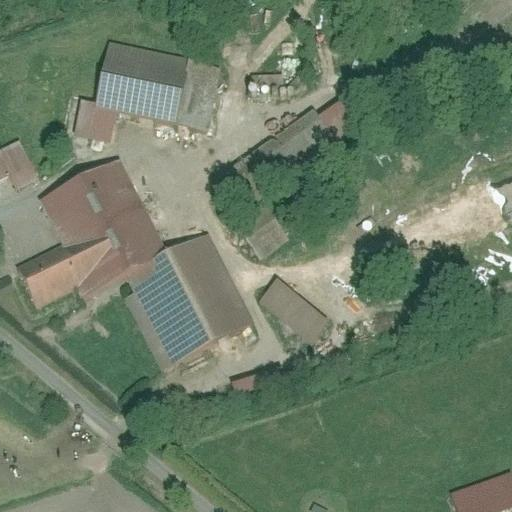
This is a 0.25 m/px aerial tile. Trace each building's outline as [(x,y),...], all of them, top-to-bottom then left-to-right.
[(217,74),(110,52),(97,116),(113,120),(204,138),(217,74)] [(289,93),(288,79),(256,81),(257,95),(289,93)] [(106,152),(113,120),(97,116),(72,111),(65,144),(106,152)] [(336,155),(311,120),(224,179),(248,214),(336,155)] [(0,202),(35,185),(18,150),(0,158),(0,202)] [(127,283),(162,265),(116,171),(44,206),(67,253),(12,279),(32,320),(77,298),(81,305),(127,283)] [(248,333),(205,245),(162,265),(127,283),(171,371),(248,333)] [(323,331),(274,290),(257,310),(306,351),(323,331)] [(243,403),(295,392),(292,378),(241,389),(243,403)] [(511,511),(511,497),(507,484),(450,504),(453,511),(511,511)]
